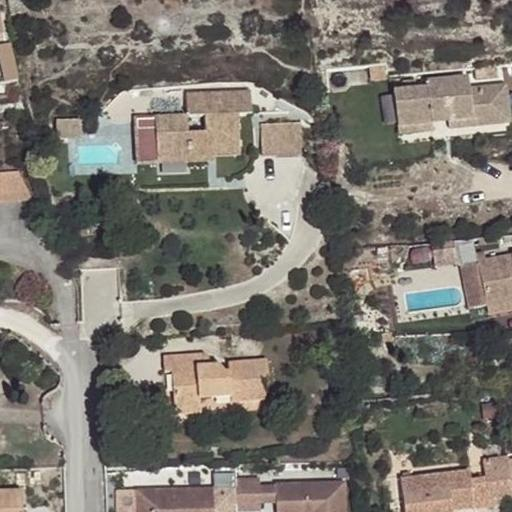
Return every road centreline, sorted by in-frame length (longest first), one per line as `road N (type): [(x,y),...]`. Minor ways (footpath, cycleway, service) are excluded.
road 1 (residential): [(96,291),(105,511)]
road 2 (residential): [(66,358),(72,511)]
